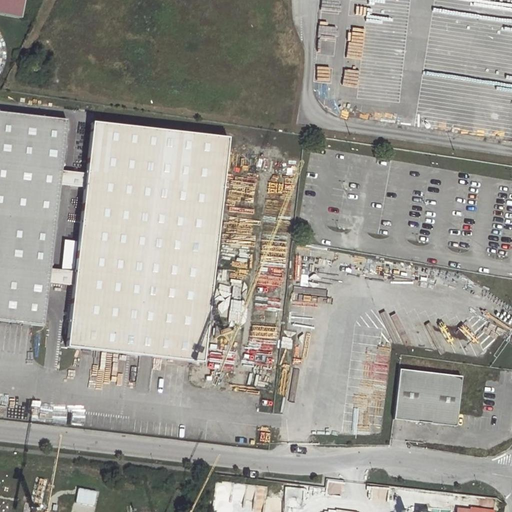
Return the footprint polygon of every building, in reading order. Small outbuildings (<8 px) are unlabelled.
[(0,0),(0,15),(19,18),(21,0),(0,0)] [(511,76),(503,76),(504,139),(511,139),(511,76)] [(0,318),(46,324),(51,279),(75,282),(69,345),(205,359),(228,137),(93,122),(87,173),(63,170),(68,119),(0,112),(0,318)] [(228,299),(226,319),(239,320),(241,300),(228,299)] [(448,352),(489,356),(493,323),(486,322),(485,331),(482,331),(483,321),(475,320),(474,334),(450,331),(448,352)] [(462,377),(399,368),(392,418),(455,426),(462,377)]
